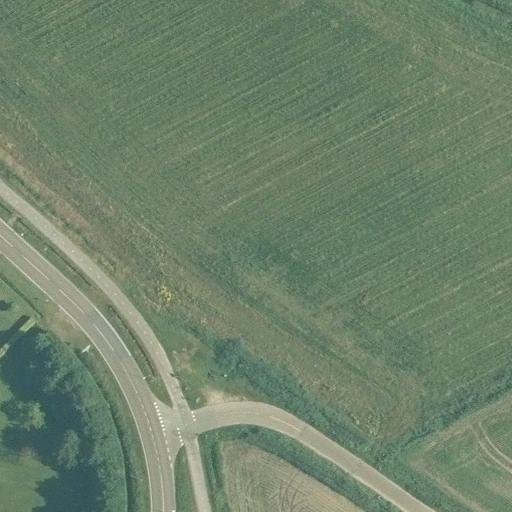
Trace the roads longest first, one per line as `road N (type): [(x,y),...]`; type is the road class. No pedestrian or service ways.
road 1 (unclassified): [(424,511),(299,424),(260,411),(149,427)]
road 2 (tertiary): [(149,427),(105,338),(0,235)]
